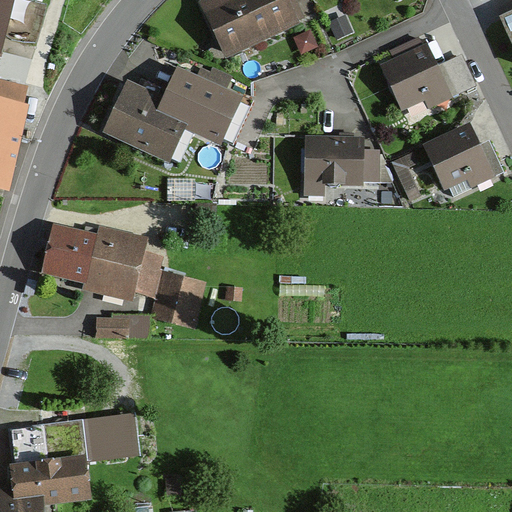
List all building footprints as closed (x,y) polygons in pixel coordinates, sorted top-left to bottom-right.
[(13,0),(0,0),(0,51),(2,52),(13,0)] [(230,0),(207,0),(201,3),(228,62),(298,30),(284,0),(240,0),(232,4),(230,0)] [(511,18),(503,22),(511,42),(511,18)] [(427,47),(380,68),(401,115),(424,104),(428,112),(452,101),(427,47)] [(168,106),(125,86),(103,136),(168,166),(183,133),(221,150),(242,105),(181,77),(168,106)] [(0,186),(5,188),(26,92),(0,86),(0,186)] [(469,126),(422,147),(447,201),(504,175),(489,143),(479,148),(469,126)] [(364,143),(309,142),(308,189),(363,190),(364,143)] [(100,245),(56,232),(44,276),(130,300),(133,292),(152,297),(162,262),(144,257),(148,243),(104,231),(100,245)] [(206,288),(165,278),(154,321),(196,331),(206,288)] [(112,321),(97,320),(96,341),(150,343),(151,318),(112,317),(112,321)] [(135,418),(8,431),(12,469),(9,469),(13,505),(44,502),(45,511),(92,507),(87,464),(139,459),(135,418)] [(13,505),(11,492),(0,493),(0,511),(44,511),(45,511),(44,502),(13,505)]
